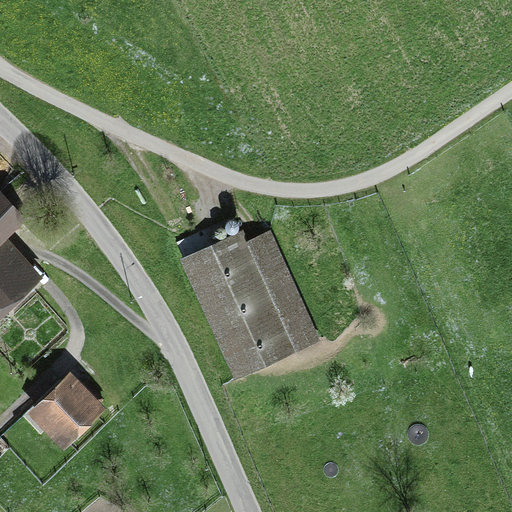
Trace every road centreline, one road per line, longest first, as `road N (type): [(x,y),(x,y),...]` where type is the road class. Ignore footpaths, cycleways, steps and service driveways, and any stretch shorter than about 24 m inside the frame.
road 1 (track): [(0,68),(157,146),(275,189),(372,177),(511,91)]
road 2 (unclassified): [(0,117),(141,286),(250,511)]
